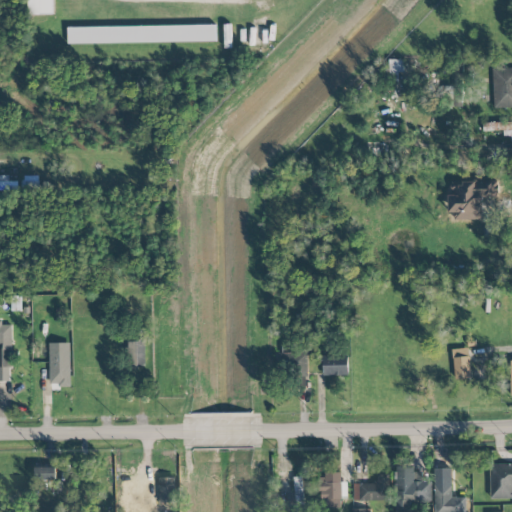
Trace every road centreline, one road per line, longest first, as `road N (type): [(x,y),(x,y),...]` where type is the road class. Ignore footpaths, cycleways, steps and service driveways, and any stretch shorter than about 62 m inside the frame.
road 1 (tertiary): [(266,433),(511,429)]
road 2 (tertiary): [(0,437),(181,434)]
